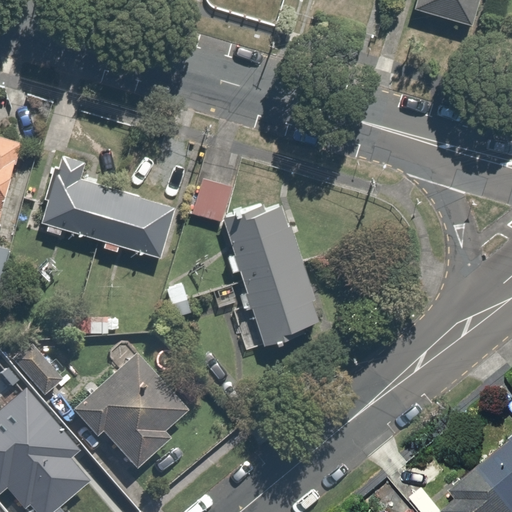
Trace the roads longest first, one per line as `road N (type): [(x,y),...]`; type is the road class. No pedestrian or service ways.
road 1 (unclassified): [(420,137),(0,15)]
road 2 (unclassified): [(451,339),(243,511)]
road 3 (unclassified): [(451,339),(466,310),(466,281),(420,137)]
